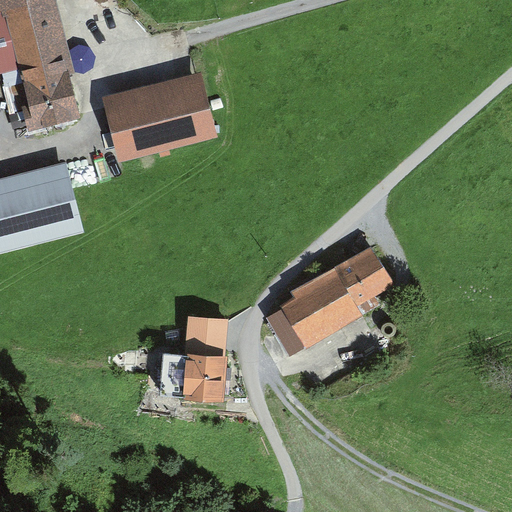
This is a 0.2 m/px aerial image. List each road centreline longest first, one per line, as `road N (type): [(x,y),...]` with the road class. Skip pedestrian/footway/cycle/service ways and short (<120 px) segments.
road 1 (residential): [(511,81),(280,282),(254,324),(259,404),(292,474),(295,503)]
road 2 (track): [(251,365),(340,451),(476,511)]
road 3 (track): [(337,0),(147,53)]
